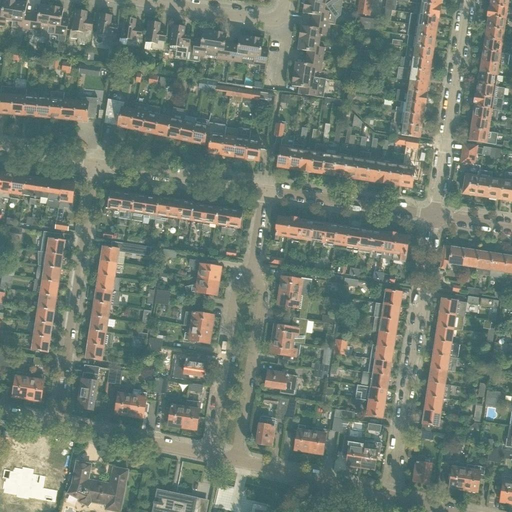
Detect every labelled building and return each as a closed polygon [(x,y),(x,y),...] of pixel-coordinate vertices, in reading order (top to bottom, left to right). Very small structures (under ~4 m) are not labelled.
[(6,21),(12,22),(15,2),(5,0),(2,0),(3,0),(2,13),(0,12),(0,25),(5,26),(6,21)] [(395,11),(396,0),(395,0),(386,0),(385,10),(392,11),(395,11)] [(490,5),(490,6),(507,8),(508,2),(510,3),(510,0),(489,0),(489,5),(490,5)] [(11,27),(29,30),(31,17),(25,16),(27,4),(27,3),(15,2),(12,22),(11,27)] [(316,15),(315,22),(328,24),(333,25),(334,19),(340,15),(341,7),(305,2),(303,14),(304,14),(304,13),(316,15)] [(417,3),(415,14),(438,18),(440,7),(439,7),(422,4),(417,3)] [(31,17),(29,30),(36,31),(35,37),(47,39),(47,33),(51,7),(39,5),(39,6),(40,6),(38,18),(31,17)] [(488,9),(487,17),(506,20),(507,14),(511,14),(511,8),(507,8),(490,6),(490,9),(488,9)] [(64,9),(51,7),(47,33),(58,35),(57,41),(65,42),(68,20),(62,18),(63,10),(64,10),(64,9)] [(370,9),(358,8),(357,14),(369,16),(370,9)] [(385,10),(383,21),(390,22),(392,11),(385,10)] [(75,11),(72,31),(71,31),(69,38),(77,40),(77,44),(89,46),(93,20),(86,19),(87,13),(75,11)] [(418,26),(435,29),(436,24),(437,23),(438,19),(437,18),(438,18),(415,14),(411,14),(409,24),(418,26)] [(100,15),(96,35),(95,42),(99,45),(102,43),(102,41),(114,43),(118,24),(110,23),(111,16),(100,15)] [(487,27),(487,28),(504,31),(505,25),(507,25),(507,20),(506,20),(487,17),(488,17),(488,21),(486,21),(485,27),(487,27)] [(124,18),(122,28),(121,39),(127,40),(126,45),(139,47),(142,28),(135,27),(136,20),(124,18)] [(359,21),(358,28),(369,30),(370,23),(359,21)] [(148,22),(147,32),(145,42),(152,43),(151,49),(163,51),(166,32),(159,30),(160,24),(148,22)] [(301,26),(299,38),(319,41),(320,35),(326,36),(328,24),(315,22),(314,29),(302,27),(302,26),(301,26)] [(409,24),(407,35),(409,36),(417,37),(434,40),(434,35),(436,34),(436,30),(435,29),(418,26),(409,24)] [(170,46),(169,50),(175,51),(174,59),(187,61),(189,45),(191,35),(184,34),(185,28),(173,26),(171,36),(170,46)] [(484,33),(483,39),(502,42),(503,36),(505,36),(506,31),(504,31),(487,28),(486,33),(484,33)] [(192,55),(211,58),(215,32),(202,30),(202,31),(203,31),(201,43),(194,42),(192,55)] [(211,58),(229,61),(231,48),(224,47),(226,35),(227,35),(227,34),(215,32),(211,58)] [(229,61),(247,64),(251,38),(239,36),(239,37),(238,49),(231,48),(229,61)] [(409,36),(407,47),(432,51),(433,46),(434,45),(435,41),(434,40),(417,37),(409,36)] [(251,38),(247,64),(265,67),(267,54),(261,52),(263,40),(251,38)] [(310,52),(309,58),(322,60),(324,48),(318,48),(319,41),(299,38),(297,50),(298,50),(310,52)] [(484,46),(483,51),(502,54),(503,48),(501,48),(502,42),(483,39),(482,46),(484,46)] [(405,58),(413,59),(430,61),(431,57),(432,56),(433,52),(432,51),(407,47),(405,58)] [(355,50),(353,61),(358,62),(359,59),(365,60),(367,52),(360,51),(355,50)] [(13,51),(13,60),(21,61),(22,52),(13,51)] [(482,57),(481,62),(500,65),(508,66),(510,55),(502,54),(483,51),(481,51),(481,57),(482,57)] [(404,57),(402,68),(429,72),(429,68),(431,67),(431,63),(430,62),(430,61),(413,59),(405,58),(404,57)] [(295,62),(294,75),(314,78),(315,72),(320,72),(322,60),(309,58),(308,65),(296,63),(296,62),(295,62)] [(479,66),(478,73),(497,76),(498,70),(500,70),(500,65),(481,62),(481,67),(479,66)] [(80,65),(79,73),(83,74),(99,77),(100,68),(84,65),(80,65)] [(400,68),(399,79),(410,81),(427,83),(428,79),(429,78),(430,74),(429,73),(429,72),(402,68),(400,68)] [(364,85),(366,74),(351,72),(350,83),(364,85)] [(479,80),(478,84),(497,87),(498,82),(496,82),(497,76),(478,73),(477,79),(479,80)] [(292,86),(292,87),(292,86),(305,88),(304,95),(314,96),(317,97),(318,90),(324,91),(325,86),(326,80),(314,78),(310,77),(294,75),(292,86)] [(410,81),(408,92),(426,94),(425,94),(426,90),(427,89),(428,85),(427,84),(427,83),(410,81)] [(475,95),(502,100),(504,89),(497,87),(478,84),(478,85),(476,85),(475,91),(477,91),(476,95),(475,95)] [(354,95),(355,95),(356,87),(347,86),(346,93),(348,94),(354,95)] [(0,95),(0,113),(11,115),(13,88),(1,87),(0,95)] [(13,88),(11,115),(24,116),(25,97),(26,89),(13,88)] [(232,88),(230,96),(242,98),(243,90),(232,88)] [(358,88),(357,95),(368,96),(369,90),(358,88)] [(243,90),(242,98),(255,100),(256,92),(243,90)] [(395,101),(401,102),(424,105),(426,94),(408,92),(397,90),(395,101)] [(50,99),(49,118),(61,119),(62,100),(63,100),(64,92),(51,91),(50,99)] [(268,94),(266,106),(273,107),(275,95),(268,94)] [(281,95),(280,103),(288,104),(289,96),(281,95)] [(475,95),(473,103),(475,103),(474,107),(494,110),(498,111),(499,111),(500,111),(502,100),(475,95)] [(24,116),(36,117),(38,98),(25,97),(24,116)] [(75,101),(73,120),(86,121),(86,118),(95,118),(94,119),(95,119),(97,98),(96,98),(96,99),(80,97),(79,102),(75,101)] [(36,117),(49,118),(50,99),(38,98),(36,117)] [(61,119),(73,120),(75,101),(63,100),(62,100),(61,119)] [(105,119),(104,123),(111,125),(112,121),(118,122),(117,126),(130,129),(134,111),(123,109),(124,104),(109,100),(107,110),(105,119)] [(396,107),(395,112),(422,116),(423,112),(424,111),(424,107),(424,106),(424,105),(401,102),(400,108),(396,107)] [(134,111),(130,129),(142,132),(146,114),(148,106),(136,103),(134,111)] [(349,106),(348,106),(358,116),(359,116),(360,116),(362,106),(352,105),(349,106)] [(142,132),(155,134),(159,116),(161,108),(148,106),(146,114),(142,132)] [(473,107),(472,113),(474,114),(473,118),(492,121),(496,122),(498,111),(494,110),(474,107),(474,108),(473,107)] [(173,108),(170,119),(167,137),(178,140),(184,116),(185,110),(173,108)] [(393,123),(396,124),(420,127),(421,123),(422,122),(423,118),(422,117),(422,116),(395,112),(393,123)] [(155,134),(167,137),(170,119),(159,116),(155,134)] [(196,118),(184,116),(178,140),(191,142),(196,118)] [(354,116),(352,126),(359,127),(361,126),(361,123),(354,116)] [(206,134),(208,124),(209,121),(196,118),(191,142),(203,145),(203,144),(206,134)] [(470,123),(469,129),(488,132),(489,126),(491,127),(492,121),(473,118),(472,123),(470,123)] [(365,119),(364,121),(372,129),(372,130),(374,120),(365,119)] [(276,136),(276,138),(282,139),(283,140),(285,134),(283,133),(283,129),(286,129),(285,124),(278,123),(278,125),(276,124),(274,136),(276,136)] [(208,124),(206,134),(203,144),(210,146),(208,153),(222,155),(224,137),(225,130),(226,127),(208,124)] [(420,127),(396,124),(395,135),(419,138),(419,134),(421,132),(421,129),(420,128),(420,127)] [(237,132),(233,157),(245,159),(246,160),(249,140),(250,134),(250,129),(238,127),(237,132)] [(488,132),(469,129),(468,136),(470,136),(469,141),(495,145),(497,134),(488,132)] [(222,155),(233,157),(237,132),(225,130),(224,137),(222,155)] [(292,150),(292,147),(281,145),(282,139),(276,138),(275,144),(273,144),(271,155),(279,156),(279,157),(277,167),(278,167),(279,168),(283,168),(284,168),(289,168),(292,150)] [(405,153),(409,154),(410,147),(417,148),(418,141),(407,139),(405,153)] [(249,140),(246,160),(252,161),(258,161),(261,142),(249,140)] [(315,144),(314,153),(311,172),(312,172),(312,173),(316,174),(317,173),(322,173),(325,155),(326,146),(315,144)] [(464,144),(463,151),(476,153),(477,146),(464,144)] [(291,152),(289,168),(290,170),(294,170),(295,169),(299,170),(300,170),(303,152),(303,147),(292,145),(292,147),(292,150),(291,152)] [(325,155),(322,173),(322,174),(323,175),(327,175),(328,174),(333,175),(336,157),(337,148),(326,146),(325,155)] [(336,157),(333,175),(334,175),(334,176),(338,177),(339,176),(344,177),(348,150),(337,148),(336,157)] [(348,150),(344,177),(348,178),(350,179),(353,179),(354,178),(355,179),(359,151),(348,150)] [(359,151),(355,179),(360,179),(360,180),(364,181),(365,180),(366,180),(369,162),(370,153),(359,151)] [(463,151),(462,157),(475,159),(476,153),(463,151)] [(300,170),(311,172),(314,153),(303,152),(300,170)] [(475,159),(462,157),(461,163),(474,165),(475,159)] [(380,164),(377,182),(388,184),(391,165),(392,161),(381,159),(380,164)] [(391,165),(388,184),(389,184),(393,184),(394,185),(397,186),(399,185),(402,167),(396,166),(397,161),(392,161),(391,165)] [(376,182),(377,182),(380,164),(369,162),(366,180),(371,181),(372,182),(375,183),(376,182)] [(402,167),(399,185),(404,186),(405,187),(409,188),(410,187),(411,187),(411,183),(414,184),(415,180),(412,179),(412,177),(414,178),(416,177),(417,177),(418,176),(418,175),(418,174),(418,173),(418,172),(418,171),(417,171),(417,170),(416,170),(413,169),(414,169),(407,168),(408,163),(403,163),(403,167),(402,167)] [(465,176),(463,194),(476,196),(478,178),(480,166),(474,165),(467,164),(465,176)] [(478,178),(476,196),(488,198),(491,179),(492,173),(488,172),(487,179),(478,178)] [(503,181),(500,200),(511,201),(511,173),(505,172),(503,181)] [(2,175),(0,184),(0,199),(3,200),(3,198),(10,199),(14,177),(13,177),(13,175),(2,173),(2,175)] [(22,200),(23,197),(26,178),(25,178),(24,177),(20,176),(19,177),(14,177),(10,199),(10,202),(15,203),(16,200),(22,200)] [(29,205),(34,205),(38,180),(33,180),(32,178),(28,177),(27,179),(26,178),(23,197),(30,198),(29,205)] [(488,198),(500,200),(503,181),(491,179),(488,198)] [(40,199),(47,200),(50,182),(49,182),(48,180),(44,180),(43,181),(38,180),(34,205),(39,206),(40,199)] [(47,200),(46,207),(59,209),(62,184),(57,183),(56,182),(52,181),(51,182),(50,182),(47,200)] [(59,209),(58,209),(64,210),(64,208),(71,209),(72,203),(72,201),(74,201),(75,196),(73,196),(75,185),(63,183),(62,184),(59,209)] [(113,217),(119,218),(123,194),(110,192),(109,200),(107,200),(107,206),(108,206),(108,208),(114,209),(113,217)] [(123,194),(119,218),(122,219),(124,219),(131,220),(132,213),(135,195),(133,195),(134,194),(128,193),(128,194),(123,194)] [(131,220),(143,222),(147,197),(141,196),(141,195),(136,194),(136,195),(135,195),(132,213),(131,220)] [(149,216),(156,216),(159,198),(152,197),(152,198),(147,197),(143,222),(148,223),(149,216)] [(155,224),(167,226),(171,199),(159,198),(156,216),(155,224)] [(171,199),(167,226),(172,226),(173,219),(174,219),(180,220),(183,201),(171,199)] [(186,221),(192,222),(195,203),(183,201),(180,220),(179,228),(185,228),(186,221)] [(197,230),(203,231),(207,207),(201,206),(201,204),(195,203),(192,222),(198,223),(197,230)] [(210,225),(216,226),(219,208),(217,208),(217,207),(212,206),(212,207),(207,207),(203,231),(209,232),(210,225)] [(220,234),(227,235),(231,210),(225,209),(225,208),(220,207),(220,208),(219,208),(216,226),(222,226),(220,234)] [(231,210),(227,235),(232,236),(234,228),(240,229),(240,227),(242,227),(243,221),(241,221),(243,212),(231,210)] [(280,236),(287,237),(290,218),(290,219),(278,217),(274,242),(279,243),(280,236)] [(293,242),(299,242),(302,221),(298,220),(298,219),(290,218),(287,237),(294,238),(293,242)] [(304,240),(311,241),(314,221),(307,220),(307,222),(302,221),(299,242),(304,243),(304,240)] [(317,245),(322,246),(325,225),(320,224),(321,222),(314,221),(311,241),(317,242),(317,245)] [(57,222),(55,229),(67,231),(68,223),(57,222)] [(325,225),(322,246),(328,247),(334,248),(334,245),(337,225),(331,224),(330,226),(325,225)] [(334,248),(346,250),(349,228),(344,228),(344,226),(337,225),(334,245),(334,248)] [(9,226),(8,233),(21,235),(22,229),(9,226)] [(349,228),(346,250),(352,251),(358,252),(361,230),(356,229),(356,228),(350,227),(349,228)] [(361,230),(358,252),(363,252),(369,253),(370,250),(373,231),(366,230),(366,231),(361,230)] [(375,254),(381,255),(384,234),(379,233),(380,232),(373,231),(370,250),(376,251),(375,254)] [(40,252),(46,253),(63,255),(65,242),(59,241),(60,235),(43,232),(40,252)] [(381,255),(381,259),(392,261),(396,236),(396,234),(389,233),(388,235),(384,234),(381,255)] [(128,241),(140,243),(141,236),(129,234),(128,241)] [(408,238),(396,236),(392,261),(404,263),(408,238)] [(103,247),(100,261),(117,264),(119,252),(150,256),(151,248),(112,242),(111,249),(103,247)] [(445,263),(463,266),(466,249),(444,246),(440,268),(444,269),(445,263)] [(463,266),(477,268),(479,252),(466,249),(463,266)] [(163,250),(162,257),(175,259),(176,252),(164,250),(163,250)] [(226,251),(225,256),(235,258),(236,252),(236,251),(226,250),(226,251)] [(39,266),(61,269),(63,255),(46,253),(40,252),(38,252),(39,266)] [(489,277),(490,270),(493,254),(479,252),(477,268),(475,275),(489,277)] [(490,270),(489,276),(503,279),(504,273),(505,269),(507,256),(493,254),(490,270)] [(271,263),(283,265),(284,259),(272,257),(271,263)] [(190,260),(189,267),(193,267),(192,270),(194,271),(199,271),(198,279),(218,282),(218,280),(220,268),(210,266),(202,265),(203,262),(190,260)] [(100,261),(98,275),(115,278),(117,264),(100,261)] [(37,280),(42,281),(58,283),(61,269),(39,266),(39,267),(38,268),(38,269),(37,271),(37,272),(37,273),(36,275),(37,276),(37,277),(37,279),(37,280)] [(98,275),(96,289),(113,291),(115,278),(98,275)] [(330,276),(329,283),(340,285),(341,278),(330,276)] [(282,278),(280,292),(300,295),(301,287),(306,288),(307,282),(292,279),(282,278)] [(35,279),(33,293),(40,294),(43,295),(56,297),(58,283),(42,281),(37,280),(35,279)] [(218,282),(198,279),(197,284),(188,286),(187,296),(196,297),(197,293),(216,296),(218,282)] [(345,279),(344,286),(357,288),(358,281),(345,279)] [(96,289),(94,303),(110,305),(113,291),(96,289)] [(157,290),(156,297),(169,299),(170,292),(157,290)] [(385,291),(383,304),(400,307),(402,293),(385,291)] [(280,292),(278,305),(287,307),(297,308),(296,311),(306,313),(308,303),(304,303),(305,296),(309,297),(309,296),(300,295),(280,292)] [(40,294),(38,308),(54,311),(56,297),(40,294)] [(156,297),(155,304),(168,305),(169,299),(156,297)] [(468,297),(467,303),(479,305),(480,299),(468,297)] [(441,299),(439,313),(464,317),(465,311),(464,310),(465,303),(441,299)] [(480,299),(479,305),(492,307),(493,301),(480,299)] [(511,302),(501,301),(499,309),(511,310),(511,302)] [(94,303),(92,317),(108,319),(110,305),(94,303)] [(376,303),(373,317),(374,317),(381,319),(397,321),(400,307),(383,304),(376,303)] [(38,308),(36,322),(52,325),(54,311),(38,308)] [(143,311),(142,321),(150,322),(151,311),(143,310),(143,311)] [(184,326),(191,327),(211,330),(213,316),(203,314),(185,312),(184,326)] [(439,313),(437,328),(453,330),(462,332),(464,317),(439,313)] [(323,315),(322,323),(330,324),(334,325),(335,317),(323,315)] [(92,317),(90,331),(106,333),(107,326),(113,327),(114,326),(115,320),(108,319),(92,317)] [(372,331),(379,332),(395,334),(397,321),(381,319),(374,317),(372,331)] [(274,326),(272,340),(293,343),(300,344),(303,344),(304,344),(307,328),(308,320),(293,318),(292,328),(284,327),(274,326)] [(36,322),(34,336),(50,338),(52,325),(36,322)] [(211,330),(191,327),(190,334),(185,333),(184,340),(199,342),(209,344),(211,330)] [(437,328),(435,341),(451,344),(453,330),(437,328)] [(90,331),(88,345),(104,347),(112,348),(114,334),(106,333),(90,331)] [(379,332),(377,346),(393,348),(395,334),(379,332)] [(50,338),(34,336),(32,350),(48,353),(50,338)] [(150,338),(149,345),(161,347),(162,340),(150,338)] [(272,340),(270,354),(277,355),(283,355),(282,360),(278,359),(277,365),(288,367),(289,361),(292,362),(297,363),(300,344),(293,343),(272,340)] [(335,340),(333,353),(343,355),(344,346),(347,347),(347,342),(341,341),(335,340)] [(449,357),(457,358),(459,345),(451,344),(435,341),(432,355),(449,357)] [(494,343),(493,350),(505,352),(506,345),(494,343)] [(104,347),(88,345),(86,358),(102,361),(104,347)] [(161,347),(149,345),(148,352),(160,354),(161,347)] [(371,345),(369,359),(391,362),(393,348),(377,346),(371,345)] [(324,348),(322,365),(329,366),(332,349),(324,348)] [(505,352),(493,350),(492,359),(504,361),(505,352)] [(7,354),(5,367),(11,368),(13,355),(7,354)] [(432,355),(430,369),(447,371),(455,372),(457,359),(457,358),(449,357),(432,355)] [(175,357),(172,378),(184,380),(185,374),(186,374),(186,375),(193,376),(193,375),(198,376),(198,377),(202,377),(204,377),(206,362),(196,361),(181,358),(177,358),(175,357)] [(33,365),(46,367),(47,360),(34,358),(33,365)] [(369,359),(367,373),(389,376),(391,362),(369,359)] [(315,364),(314,371),(328,373),(329,366),(322,365),(315,364)] [(78,408),(93,411),(99,368),(85,366),(84,373),(94,374),(93,381),(82,379),(78,408)] [(109,369),(107,383),(115,385),(115,383),(117,371),(109,369)] [(430,369),(428,383),(444,385),(447,371),(430,369)] [(314,371),(313,377),(327,380),(328,373),(314,371)] [(280,394),(295,396),(297,383),(296,383),(297,376),(268,372),(265,387),(280,389),(280,394)] [(361,386),(370,388),(387,390),(389,376),(367,373),(363,372),(361,386)] [(13,397),(27,399),(30,380),(23,378),(23,374),(17,373),(16,378),(13,397)] [(30,380),(27,399),(40,402),(44,382),(43,382),(44,377),(38,376),(37,381),(30,380)] [(153,392),(160,392),(162,380),(155,379),(153,392)] [(162,380),(160,392),(167,393),(168,381),(162,380)] [(428,383),(426,396),(442,399),(448,400),(451,386),(444,385),(428,383)] [(188,391),(202,393),(203,386),(189,384),(188,391)] [(357,386),(356,392),(362,393),(361,400),(368,401),(385,404),(387,390),(370,388),(361,386),(357,386)] [(114,388),(113,397),(118,398),(117,404),(115,414),(129,417),(132,397),(125,395),(126,390),(114,388)] [(487,391),(486,398),(498,400),(499,400),(500,393),(487,391)] [(132,397),(129,417),(143,419),(146,399),(147,394),(141,393),(140,398),(132,397)] [(426,396),(424,410),(440,412),(442,399),(426,396)] [(277,405),(276,416),(286,418),(287,413),(289,402),(289,400),(285,399),(283,399),(278,398),(277,405)] [(486,398),(485,405),(498,407),(499,400),(498,400),(486,398)] [(167,400),(166,408),(171,409),(170,416),(168,426),(182,428),(185,408),(186,403),(167,400)] [(287,413),(286,418),(293,419),(296,401),(290,400),(289,400),(289,402),(287,413)] [(385,404),(368,401),(366,415),(383,418),(385,404)] [(185,408),(182,428),(196,430),(199,410),(200,405),(193,404),(186,403),(185,408)] [(331,431),(338,432),(340,419),(340,418),(341,411),(334,410),(331,431)] [(440,412),(424,410),(422,424),(431,425),(431,429),(443,431),(445,424),(442,421),(439,420),(440,412)] [(355,413),(341,411),(340,418),(354,420),(355,413)] [(257,444),(271,446),(275,419),(261,416),(257,444)] [(340,419),(338,432),(345,433),(347,420),(340,419)] [(367,430),(380,432),(381,425),(368,424),(367,430)] [(297,441),(295,450),(309,453),(312,434),(304,432),(305,426),(299,425),(298,430),(297,435),(297,441)] [(312,432),(309,453),(322,455),(326,429),(313,427),(312,432)] [(420,439),(432,441),(434,433),(421,431),(420,439)] [(467,431),(466,438),(479,440),(480,433),(467,431)] [(444,435),(443,447),(445,447),(445,448),(453,450),(454,443),(460,443),(461,438),(444,435)] [(480,439),(478,446),(492,448),(493,442),(480,439)] [(346,466),(360,468),(363,448),(356,447),(356,442),(350,441),(346,466)] [(363,448),(360,468),(374,470),(376,453),(379,454),(384,454),(385,448),(380,447),(381,444),(364,441),(363,448)] [(489,449),(487,461),(494,462),(496,450),(489,449)] [(496,450),(494,462),(501,464),(501,461),(502,459),(503,451),(496,450)] [(511,452),(503,451),(502,459),(511,460),(511,452)] [(424,463),(424,459),(417,458),(413,482),(428,485),(432,464),(424,463)] [(91,465),(77,462),(72,485),(68,494),(80,499),(80,501),(82,503),(88,506),(92,502),(91,502),(93,499),(110,502),(109,510),(120,511),(128,471),(114,468),(110,485),(88,481),(91,465)] [(450,488),(463,490),(467,465),(449,463),(448,471),(452,471),(450,488)] [(467,465),(463,490),(477,492),(480,475),(484,476),(485,468),(467,465)] [(5,480),(2,495),(17,498),(17,501),(34,505),(34,501),(46,503),(48,491),(43,491),(45,479),(32,476),(34,470),(14,466),(12,474),(10,473),(8,481),(5,480)] [(500,502),(511,504),(511,483),(510,484),(511,479),(504,478),(502,492),(500,502)] [(154,506),(152,511),(194,511),(197,501),(191,500),(178,498),(177,500),(157,495),(156,503),(154,502),(153,504),(156,504),(155,505),(155,506),(154,506)]
